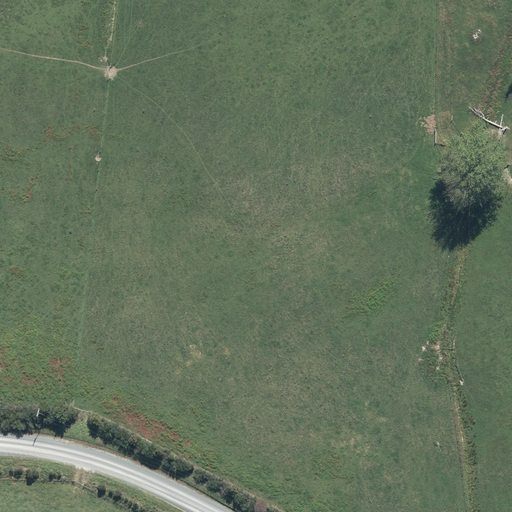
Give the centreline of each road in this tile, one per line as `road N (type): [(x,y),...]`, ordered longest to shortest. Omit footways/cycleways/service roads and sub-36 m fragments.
road 1 (unclassified): [(209,511),(111,466),(0,444)]
road 2 (track): [(443,0),(441,131),(463,154),(511,167)]
